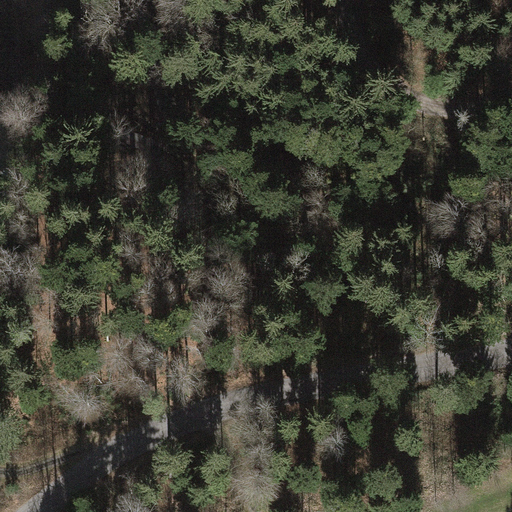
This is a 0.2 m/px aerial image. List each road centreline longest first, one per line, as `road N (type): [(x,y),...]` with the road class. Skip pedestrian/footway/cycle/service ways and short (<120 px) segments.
road 1 (tertiary): [(37,511),(146,437),(205,411),(511,351)]
road 2 (track): [(0,163),(25,136),(60,124),(148,146),(170,138),(172,121),(130,0)]
road 3 (track): [(511,93),(449,109),(413,101),(365,56),(344,0)]
road 4 (track): [(146,437),(0,472)]
